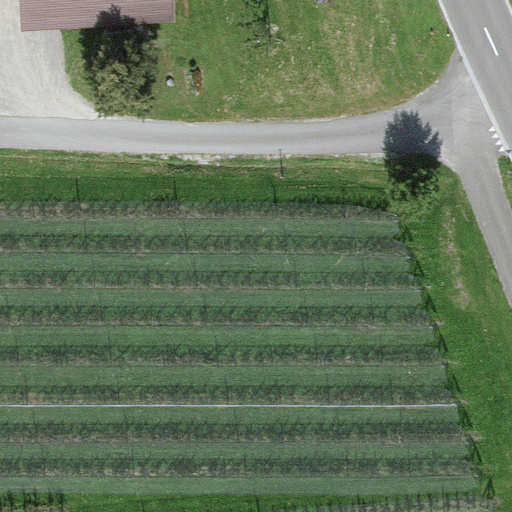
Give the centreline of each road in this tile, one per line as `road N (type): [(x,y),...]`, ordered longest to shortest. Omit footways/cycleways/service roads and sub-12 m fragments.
road 1 (track): [(0,143),(403,136),(511,89)]
road 2 (track): [(12,0),(9,68),(62,143)]
road 3 (track): [(511,253),(453,116)]
